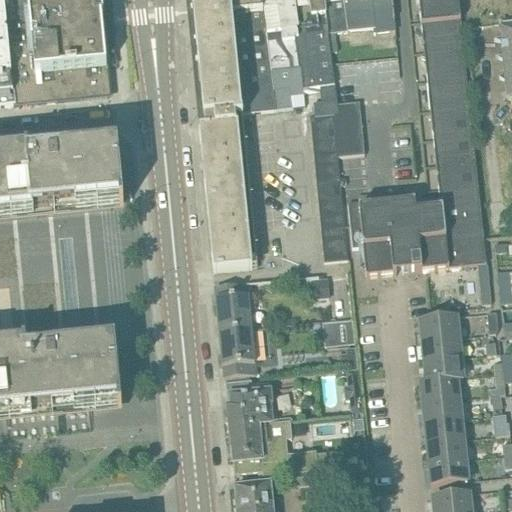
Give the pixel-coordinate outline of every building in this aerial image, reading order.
[(0,0),(0,109),(13,108),(3,0),(0,0)] [(3,0),(13,108),(109,99),(99,0),(3,0)] [(269,54),(264,25),(260,0),(191,0),(204,120),(202,120),(203,121),(205,120),(207,131),(199,132),(213,275),(251,271),(236,120),(242,119),(241,116),(277,112),(269,54)] [(298,39),(292,0),(261,0),(264,25),(269,54),(276,53),(287,63),(288,71),(298,70),(294,40),(298,39)] [(292,0),(298,39),(294,40),(298,70),(300,70),(303,94),(319,93),(321,105),(313,106),(315,119),(333,118),(339,117),(338,107),(334,73),(323,0),(292,0)] [(323,0),(334,73),(330,35),(350,33),(346,1),(358,0),(371,0),(376,35),(395,32),(391,0),(323,0)] [(457,0),(417,0),(440,211),(439,211),(439,212),(431,213),(431,212),(428,212),(428,213),(416,214),(415,205),(359,211),(359,205),(348,207),(352,251),(362,250),(366,280),(396,277),(395,270),(402,269),(402,276),(408,275),(486,267),(457,0)] [(511,24),(499,27),(507,100),(511,99),(511,24)] [(333,118),(334,121),(360,118),(359,105),(338,107),(339,117),(333,118)] [(333,118),(315,119),(307,120),(309,132),(335,129),(334,121),(333,118)] [(335,129),(335,134),(362,131),(360,118),(334,121),(335,129)] [(335,129),(309,132),(310,144),(336,141),(335,134),(335,129)] [(336,141),(337,147),(363,144),(362,131),(335,134),(336,141)] [(337,147),(336,141),(310,144),(311,156),(337,153),(337,147)] [(337,147),(337,153),(338,160),(364,157),(363,144),(337,147)] [(117,152),(28,161),(28,153),(0,155),(0,224),(112,213),(123,212),(117,152)] [(338,160),(337,153),(311,156),(313,168),(338,165),(338,160)] [(340,177),(338,165),(313,168),(314,180),(340,177)] [(340,177),(314,180),(315,192),(341,190),(340,177)] [(343,202),(341,190),(315,192),(317,204),(343,202)] [(343,202),(317,204),(318,217),(344,214),(343,202)] [(344,214),(318,217),(319,229),(346,226),(344,214)] [(347,238),(346,226),(319,229),(321,241),(347,238)] [(348,250),(347,238),(321,241),(322,253),(348,250)] [(495,254),(506,253),(505,245),(494,246),(495,254)] [(350,262),(348,250),(322,253),(324,265),(350,262)] [(499,290),(509,289),(508,273),(497,274),(499,290)] [(490,307),(488,283),(480,284),(482,308),(490,307)] [(219,337),(251,333),(246,287),(215,291),(219,337)] [(509,289),(499,290),(501,305),(511,304),(509,289)] [(494,316),(486,317),(489,338),(492,338),(495,338),(496,337),(496,335),(497,333),(497,325),(496,316),(494,316)] [(456,320),(420,324),(422,346),(458,342),(456,320)] [(339,323),(342,347),(355,345),(352,322),(339,323)] [(503,333),(511,332),(511,324),(503,325),(503,333)] [(511,339),(511,332),(503,333),(504,341),(511,339)] [(255,378),(251,333),(219,337),(224,381),(255,378)] [(424,366),(460,362),(458,342),(422,346),(424,366)] [(0,425),(121,413),(117,364),(115,345),(26,354),(25,346),(0,348),(0,425)] [(494,346),(485,347),(487,359),(495,358),(494,346)] [(355,351),(346,352),(348,374),(357,373),(358,373),(355,351)] [(424,366),(426,385),(426,386),(456,383),(457,384),(463,383),(460,362),(424,366)] [(503,379),(501,367),(493,368),(495,380),(503,379)] [(503,379),(495,380),(496,392),(504,391),(503,379)] [(426,385),(420,386),(423,408),(459,404),(457,384),(456,383),(426,386),(426,385)] [(229,431),(269,426),(271,426),(271,423),(275,422),(273,408),(269,408),(267,387),(249,389),(248,384),(224,387),(229,431)] [(295,385),(281,387),(284,417),(298,415),(295,385)] [(358,388),(344,390),(346,403),(351,402),(352,416),(361,415),(358,388)] [(500,400),(500,399),(492,400),(493,412),(501,411),(501,406),(500,400)] [(425,428),(461,424),(459,404),(423,408),(425,428)] [(363,434),(362,422),(353,423),(354,435),(363,434)] [(229,431),(234,478),(264,475),(264,479),(340,471),(339,455),(315,457),(315,454),(286,457),(285,442),(291,442),(289,424),(271,426),(269,426),(229,431)] [(461,424),(425,428),(427,448),(463,444),(461,424)] [(510,439),(508,427),(500,428),(502,440),(510,439)] [(427,448),(429,468),(465,464),(463,444),(427,448)] [(511,459),(511,447),(502,448),(504,460),(511,459)] [(431,489),(467,485),(465,464),(429,468),(431,489)] [(348,473),(344,488),(363,492),(366,477),(348,473)] [(290,490),(310,488),(309,475),(289,477),(290,490)] [(236,511),(275,511),(276,511),(271,511),(269,487),(234,491),(236,511)] [(470,511),(469,497),(433,501),(433,511),(470,511)]
